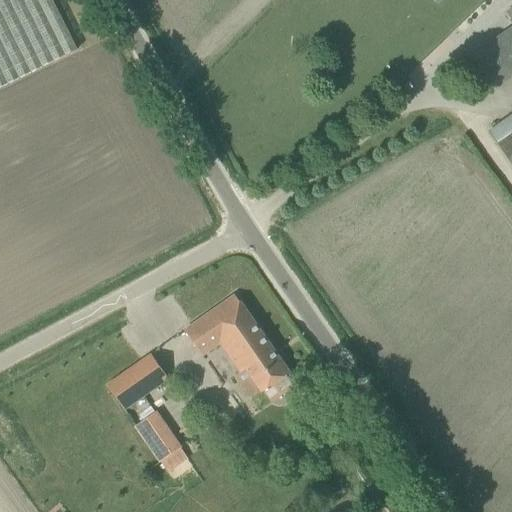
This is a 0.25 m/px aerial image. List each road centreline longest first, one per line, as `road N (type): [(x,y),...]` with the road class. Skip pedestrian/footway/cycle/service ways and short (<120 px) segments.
road 1 (tertiary): [(437,511),(248,230)]
road 2 (unclassified): [(0,364),(248,230)]
road 3 (tertiary): [(248,230),(166,103),(113,0)]
